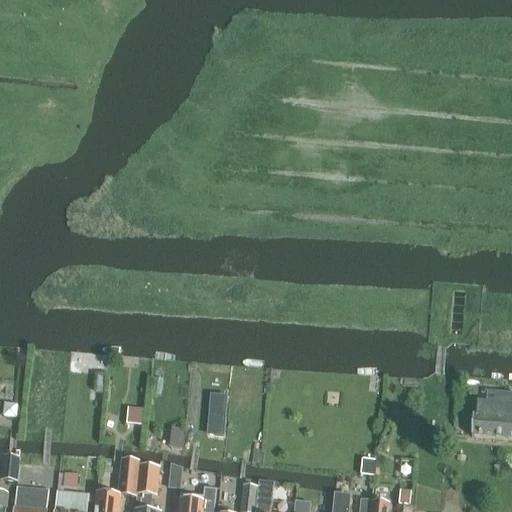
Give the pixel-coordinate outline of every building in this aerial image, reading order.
[(511,388),(477,386),(476,398),(511,401),(511,388)] [(473,440),(511,442),(511,405),(479,403),(478,419),(475,419),(473,440)] [(1,482),(18,484),(21,459),(3,458),(1,482)] [(119,493),(136,495),(138,471),(139,471),(139,464),(121,462),(121,469),(119,493)] [(137,500),(136,511),(151,511),(152,499),(152,496),(157,496),(160,468),(140,467),(137,494),(138,495),(137,500)] [(182,487),(179,511),(193,511),(196,489),(182,487)] [(255,511),(258,489),(244,487),(240,511),(255,511)] [(0,488),(0,511),(7,511),(10,489),(0,488)] [(48,511),(50,492),(18,489),(16,511),(48,511)] [(58,492),(55,511),(87,511),(90,495),(58,492)] [(335,495),(332,511),(370,511),(371,503),(361,503),(359,511),(347,511),(349,496),(335,495)] [(97,497),(95,511),(120,511),(121,500),(97,497)] [(258,497),(256,511),(271,511),(272,499),(258,497)] [(371,503),(370,511),(389,511),(390,505),(371,503)]
